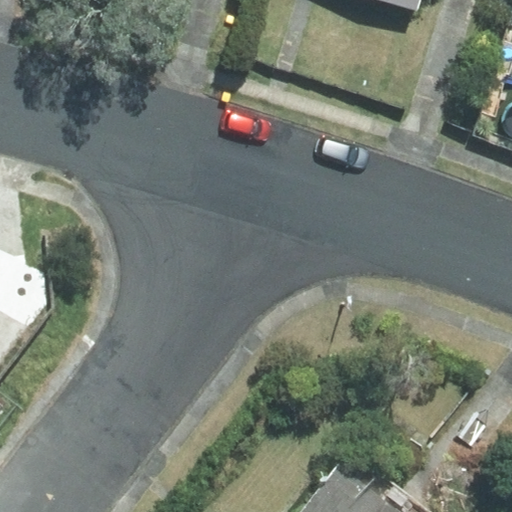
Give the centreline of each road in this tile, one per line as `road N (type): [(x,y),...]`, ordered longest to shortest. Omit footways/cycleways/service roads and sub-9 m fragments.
road 1 (residential): [(18,511),(271,177)]
road 2 (residential): [(0,95),(271,177)]
road 3 (residential): [(271,177),(511,261)]
